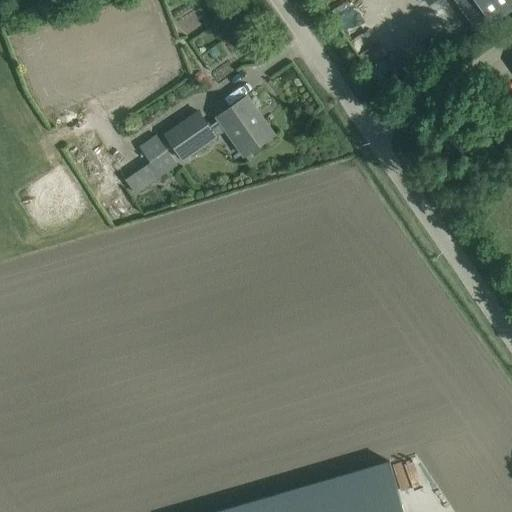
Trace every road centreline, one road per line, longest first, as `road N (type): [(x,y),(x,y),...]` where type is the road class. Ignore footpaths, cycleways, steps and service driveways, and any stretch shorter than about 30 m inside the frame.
road 1 (residential): [(511,347),(361,124)]
road 2 (residential): [(511,28),(361,124)]
road 3 (residential): [(361,124),(277,0)]
